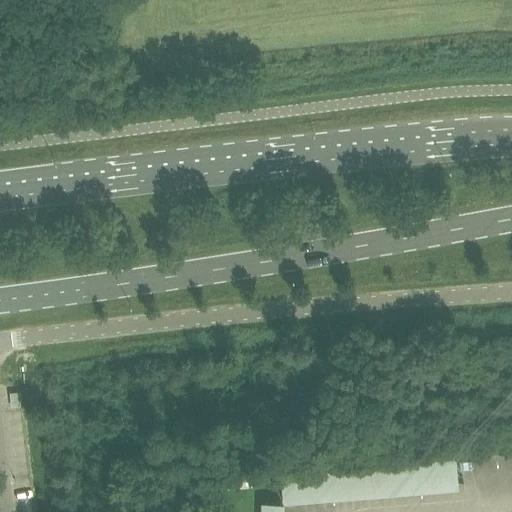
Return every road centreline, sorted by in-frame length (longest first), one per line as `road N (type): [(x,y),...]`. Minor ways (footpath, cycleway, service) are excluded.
road 1 (primary): [(0,300),(511,219)]
road 2 (primary): [(511,147),(0,199)]
road 3 (unclassified): [(0,342),(511,291)]
